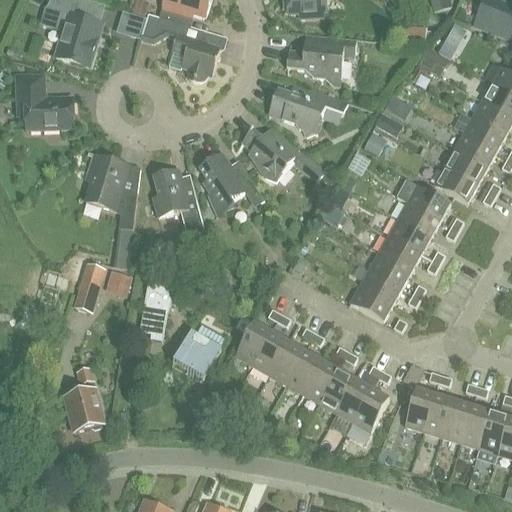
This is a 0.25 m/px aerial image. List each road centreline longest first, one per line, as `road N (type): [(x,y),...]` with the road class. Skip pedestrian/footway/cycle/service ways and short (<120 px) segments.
road 1 (unclassified): [(417,511),(320,483),(145,458),(66,477)]
road 2 (residential): [(159,127),(199,135),(247,94),(257,49),(250,0)]
road 3 (residential): [(452,357),(429,350),(403,358),(282,290)]
road 4 (residential): [(163,119),(152,88),(136,83),(113,95),(108,112),(120,134),(137,139),(159,127)]
road 5 (residential): [(452,357),(511,238)]
